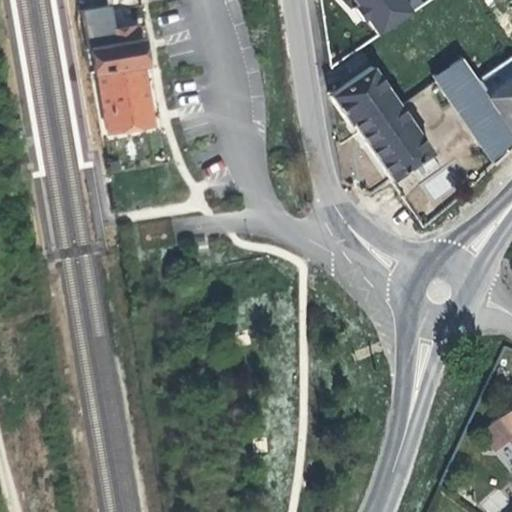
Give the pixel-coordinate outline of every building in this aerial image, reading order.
[(362,19),(374,37),(406,14),(396,0),(349,0),(354,7),(350,10),(355,17),(359,21),(362,19)] [(149,132),(134,48),(131,29),(106,34),(109,52),(86,56),(100,140),(149,132)] [(456,62),(430,79),(489,167),(502,155),(511,144),(511,54),(472,84),(456,62)] [(385,184),(423,158),(365,69),(328,95),(323,98),(340,126),(343,124),(347,129),(352,135),(360,147),(385,184)] [(432,203),(456,191),(445,169),(421,182),(432,203)] [(511,396),(468,431),(479,446),(497,433),(511,450),(511,396)] [(479,503),(486,511),(497,511),(509,502),(498,488),(479,503)]
